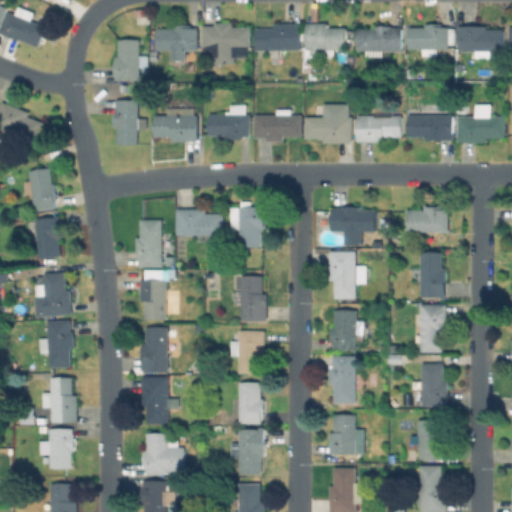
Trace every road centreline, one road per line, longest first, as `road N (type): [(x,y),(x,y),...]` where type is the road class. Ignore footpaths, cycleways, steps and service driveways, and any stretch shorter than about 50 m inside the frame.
road 1 (residential): [(73,82),(105,295),(106,511)]
road 2 (residential): [(91,188),(229,173),(511,173)]
road 3 (residential): [(301,173),(297,511)]
road 4 (residential): [(482,174),(478,511)]
